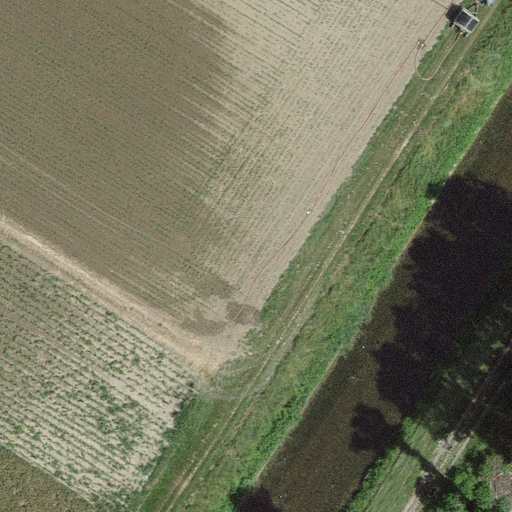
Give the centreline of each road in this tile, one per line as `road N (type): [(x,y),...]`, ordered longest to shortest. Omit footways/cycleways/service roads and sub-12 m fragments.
road 1 (track): [(135,511),(465,0)]
road 2 (track): [(388,511),(511,325)]
